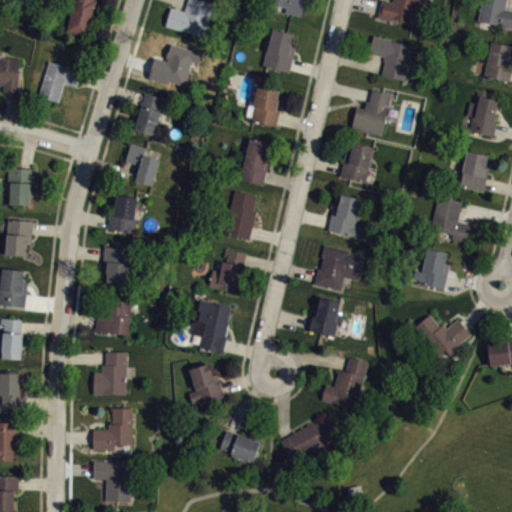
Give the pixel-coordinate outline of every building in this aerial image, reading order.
[(74,0),(66,30),(87,35),(96,1),(94,0),(74,0)] [(170,6),(184,11),(187,0),(203,0),(212,3),(204,36),(165,25),(170,6)] [(266,0),(305,0),(301,16),(285,11),(286,7),(266,2),(266,0)] [(380,0),(389,0),(393,1),(393,0),(418,0),(416,11),(423,13),(421,23),(414,21),(413,23),(402,20),(394,21),(377,16),(380,0)] [(511,26),(477,20),(481,0),(506,0),(505,8),(509,8),(511,8),(511,26)] [(262,64),(272,28),(294,33),(291,45),(294,46),(288,72),(262,64)] [(368,51),(385,55),(381,74),(404,79),(412,44),(391,40),(391,38),(373,34),(368,51)] [(162,37),(201,48),(188,91),(168,85),(174,63),(156,57),(162,37)] [(511,44),(491,40),(483,74),(509,80),(511,72),(511,67),(511,44)] [(0,56),(0,84),(3,85),(3,90),(19,91),(18,58),(0,56)] [(37,95),(58,101),(64,81),(77,85),(82,68),(48,60),(37,95)] [(257,84),(279,90),(276,108),(280,109),(276,125),(252,119),(257,84)] [(356,106),(351,127),(382,134),(386,113),(386,111),(390,93),(372,88),(369,100),(366,100),(364,108),(356,106)] [(498,98),(487,95),(488,91),(478,89),(475,101),(470,100),(466,114),(472,115),(469,129),(493,135),(495,127),(497,119),(493,118),(498,98)] [(144,92),(133,129),(153,135),(158,119),(160,120),(162,112),(159,111),(161,104),(164,105),(166,99),(144,92)] [(239,178),(250,137),(272,143),(263,184),(239,178)] [(340,176),(364,181),(373,146),(349,140),(340,176)] [(130,142),(125,161),(136,164),(134,172),(136,173),(134,180),(151,185),(159,158),(144,154),(146,147),(130,142)] [(466,149),(488,154),(485,166),(489,167),(483,192),(460,185),(466,149)] [(8,167),(34,168),(33,195),(29,194),(29,204),(7,202),(8,167)] [(235,189),(224,231),(249,239),(260,195),(235,189)] [(117,192),(136,196),(133,218),(137,218),(135,233),(108,228),(110,214),(113,215),(117,192)] [(333,203),(338,204),(340,192),(361,198),(361,201),(370,203),(368,213),(358,210),(356,223),(364,225),(362,238),(328,229),(331,213),(333,203)] [(473,223),(458,220),(462,201),(438,194),(430,228),(453,234),(452,239),(469,244),(473,223)] [(7,218),(5,254),(27,256),(28,243),(32,243),(33,220),(7,218)] [(104,245),(110,246),(111,239),(134,242),(129,284),(106,281),(107,272),(105,272),(107,261),(102,260),(104,245)] [(324,244),(350,250),(349,251),(364,256),(358,279),(344,276),(341,289),(315,283),(318,268),(321,268),(324,256),(321,255),(324,244)] [(226,247),(246,252),(238,286),(236,286),(235,292),(208,286),(215,261),(218,259),(225,261),(228,253),(224,253),(226,247)] [(447,251),(445,262),(450,263),(443,288),(418,282),(419,279),(411,277),(413,268),(421,270),(428,247),(447,251)] [(0,281),(2,267),(25,270),(24,281),(28,281),(25,306),(0,302),(0,281)] [(320,295),(340,300),(338,309),(343,311),(341,322),(338,321),(334,335),(309,329),(315,307),(317,307),(320,295)] [(95,330),(128,333),(131,300),(99,297),(95,330)] [(204,323),(199,346),(224,352),(228,335),(226,335),(229,324),(227,323),(231,306),(200,298),(197,310),(200,311),(198,321),(204,323)] [(457,318),(447,327),(443,323),(440,325),(430,313),(416,325),(440,353),(445,349),(450,354),(457,348),(455,346),(471,332),(457,318)] [(1,357),(21,358),(23,333),(21,333),(22,319),(1,317),(0,323),(4,323),(1,357)] [(487,342),(489,364),(511,362),(511,336),(505,337),(506,341),(487,342)] [(106,350),(126,351),(125,393),(93,393),(94,371),(101,371),(101,364),(105,364),(106,350)] [(348,356),(368,361),(360,391),(363,392),(358,408),(321,399),(326,383),(334,386),(338,368),(345,369),(348,356)] [(189,368),(208,363),(212,373),(216,373),(221,384),(220,385),(223,395),(188,405),(183,390),(196,387),(189,368)] [(0,370),(20,371),(21,408),(0,408),(0,402),(1,402),(1,394),(0,394),(0,370)] [(132,407),(132,444),(115,444),(114,449),(93,449),(93,428),(107,428),(108,423),(112,423),(112,407),(132,407)] [(281,438),(313,421),(314,423),(330,415),(342,435),(325,443),(328,448),(295,464),(281,438)] [(0,460),(14,460),(14,448),(16,448),(16,437),(19,437),(19,421),(0,421),(0,460)] [(219,447),(231,452),(231,455),(245,461),(246,459),(252,461),(262,435),(251,431),(248,437),(238,433),(226,429),(219,447)] [(93,459),(106,460),(106,462),(129,462),(131,500),(105,500),(105,478),(93,478),(93,459)] [(0,510),(15,511),(15,490),(18,490),(19,474),(0,473),(0,510)]
